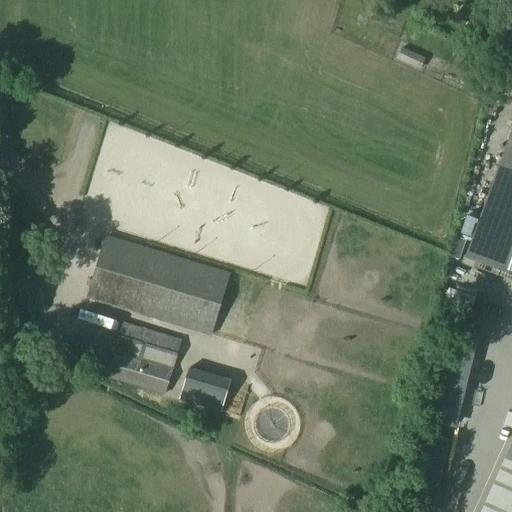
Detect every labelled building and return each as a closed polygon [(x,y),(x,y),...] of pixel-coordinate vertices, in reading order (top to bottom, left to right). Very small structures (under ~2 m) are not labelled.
[(511,272),(511,136),(468,257),(511,272)] [(88,203),(84,213),(113,222),(116,212),(88,203)] [(123,214),(120,224),(153,234),(156,224),(123,214)] [(458,234),(467,238),(473,222),(463,218),(458,234)] [(106,235),(88,297),(212,332),(230,270),(106,235)] [(14,267),(14,310),(43,310),(43,290),(52,290),(52,272),(42,272),(42,268),(14,267)] [(483,279),(481,292),(501,296),(503,282),(483,279)] [(501,297),(511,301),(511,284),(507,283),(501,297)] [(125,322),(109,377),(167,392),(182,338),(125,322)] [(191,366),(182,397),(225,409),(233,378),(191,366)] [(442,423),(436,445),(471,454),(476,432),(442,423)] [(481,437),(471,460),(489,468),(499,446),(481,437)] [(511,468),(495,461),(482,491),(511,503),(511,468)]
